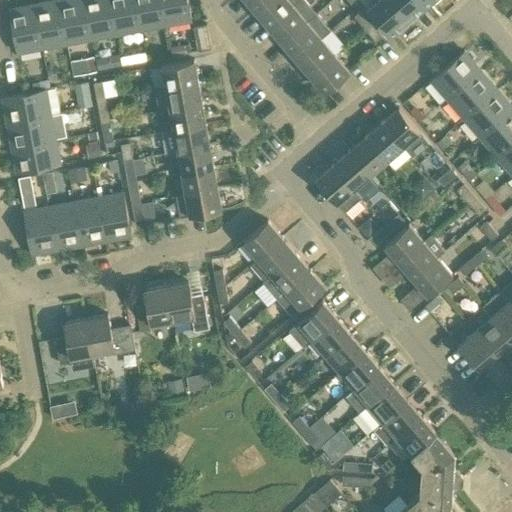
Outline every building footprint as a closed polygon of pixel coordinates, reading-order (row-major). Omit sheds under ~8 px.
[(67,42),(59,0),(58,0),(34,5),(42,47),(67,42)] [(92,37),(84,0),(59,0),(67,42),(92,37)] [(117,33),(110,0),(84,0),(92,37),(117,33)] [(136,0),(110,0),(117,33),(141,28),(136,0)] [(166,23),(161,0),(136,0),(141,28),(166,23)] [(161,0),(166,23),(191,18),(187,0),(161,0)] [(233,15),(248,3),(245,0),(233,0),(226,5),(233,15)] [(247,0),(255,9),(264,0),(247,0)] [(264,0),(255,9),(269,25),(298,0),(264,0)] [(316,13),(304,0),(298,0),(269,25),(283,41),(316,13)] [(409,20),(391,0),(376,0),(368,8),(391,35),(409,20)] [(421,0),(391,0),(409,20),(426,5),(421,0)] [(42,47),(34,5),(9,9),(17,52),(42,47)] [(365,28),(372,22),(361,10),(354,15),(365,28)] [(316,13),(283,41),(297,58),(322,37),(330,30),(316,13)] [(382,35),(372,22),(365,28),(376,41),(382,35)] [(197,50),(211,48),(207,24),(193,26),(197,50)] [(322,37),(297,58),(311,74),(336,53),(322,37)] [(191,51),(190,43),(172,46),(174,55),(191,51)] [(450,96),(482,69),(465,49),(433,77),(450,96)] [(147,60),(146,52),(130,54),(132,63),(147,60)] [(336,53),(311,74),(326,91),(350,70),(336,53)] [(119,66),(117,54),(97,57),(99,70),(119,66)] [(97,70),(95,57),(83,59),(85,73),(97,70)] [(166,86),(199,80),(195,59),(162,65),(166,86)] [(57,78),(55,69),(47,70),(49,79),(57,78)] [(498,88),(482,69),(450,96),(466,115),(498,88)] [(96,98),(106,97),(103,80),(93,82),(96,98)] [(199,80),(166,86),(154,88),(158,110),(170,108),(202,102),(199,80)] [(92,104),(88,82),(77,84),(81,106),(92,104)] [(511,103),(498,88),(466,115),(482,135),(511,109),(511,103)] [(8,122),(50,114),(46,89),(3,97),(8,122)] [(110,119),(106,97),(96,98),(101,120),(110,119)] [(206,123),(202,102),(170,108),(174,129),(206,123)] [(399,105),(382,120),(404,146),(421,131),(399,105)] [(511,109),(482,135),(499,154),(511,142),(511,109)] [(55,139),(50,114),(8,122),(12,147),(55,139)] [(110,119),(101,120),(105,142),(113,140),(110,119)] [(382,120),(366,134),(388,160),(404,146),(382,120)] [(210,144),(206,123),(174,129),(178,150),(210,144)] [(388,160),(366,134),(350,149),(372,174),(388,160)] [(442,147),(451,140),(445,134),(436,141),(442,147)] [(55,139),(12,147),(17,172),(60,164),(55,139)] [(101,155),(99,142),(88,144),(91,157),(101,155)] [(124,160),(133,159),(129,142),(121,144),(124,160)] [(511,142),(499,154),(511,169),(511,142)] [(210,144),(178,150),(182,172),(214,166),(210,144)] [(372,174),(350,149),(334,163),(355,188),(355,189),(361,196),(377,182),(370,175),(372,174)] [(464,157),(457,164),(469,178),(477,172),(464,157)] [(120,170),(118,159),(110,161),(112,172),(120,170)] [(133,159),(124,160),(128,181),(136,180),(133,159)] [(355,188),(334,163),(317,177),(339,203),(355,189),(355,188)] [(87,178),(85,165),(68,168),(71,181),(87,178)] [(214,166),(182,172),(186,193),(218,187),(214,166)] [(443,185),(456,174),(450,167),(437,178),(443,185)] [(51,172),(43,174),(46,187),(53,185),(51,172)] [(30,185),(29,176),(18,178),(20,187),(30,185)] [(136,180),(128,181),(132,204),(141,202),(136,180)] [(468,201),(475,195),(464,183),(457,189),(468,201)] [(222,209),(218,187),(186,193),(190,215),(222,209)] [(440,194),(434,187),(408,209),(414,216),(440,194)] [(99,196),(107,239),(132,234),(124,192),(99,196)] [(486,208),(475,195),(468,201),(479,214),(486,208)] [(107,239),(99,196),(74,201),(82,244),(107,239)] [(74,201),(49,205),(57,248),(82,244),(74,201)] [(141,202),(132,204),(135,220),(143,218),(141,202)] [(57,248),(49,205),(24,210),(32,253),(57,248)] [(385,223),(391,230),(404,219),(398,212),(385,223)] [(258,257),(283,236),(268,218),(243,239),(245,241),(258,257)] [(372,219),(367,219),(358,227),(368,238),(380,228),(372,219)] [(491,239),(498,234),(487,220),(480,226),(491,239)] [(391,230),(385,223),(380,228),(368,238),(374,245),(391,230)] [(400,261),(424,239),(410,223),(385,244),(400,261)] [(283,236),(258,257),(251,264),(265,280),(297,252),(287,241),(283,236)] [(496,255),(508,245),(502,238),(491,248),(496,255)] [(424,239),(400,261),(414,277),(438,255),(424,239)] [(471,257),(477,264),(488,255),(482,248),(471,257)] [(297,252),(265,280),(263,281),(278,298),(287,290),(286,290),(311,269),(297,252)] [(453,272),(438,255),(414,277),(429,294),(453,272)] [(477,264),(471,257),(460,267),(465,274),(477,264)] [(216,287),(225,285),(222,268),(213,270),(216,287)] [(278,299),(291,315),(326,286),(311,269),(286,290),(287,290),(278,298),(278,299)] [(453,292),(464,283),(458,276),(447,285),(453,292)] [(203,292),(191,294),(188,280),(166,284),(173,320),(192,316),(195,330),(209,327),(203,292)] [(145,288),(148,302),(136,305),(141,330),(154,328),(153,323),(173,320),(166,284),(145,288)] [(225,285),(216,287),(219,303),(228,301),(225,285)] [(511,304),(508,300),(500,291),(484,305),(511,338),(511,304)] [(431,311),(442,302),(436,295),(425,305),(431,311)] [(338,317),(323,300),(288,330),(303,347),(313,338),(338,317)] [(511,338),(484,305),(468,319),(497,353),(511,339),(511,338)] [(108,313),(86,317),(92,352),(113,348),(114,353),(127,350),(123,324),(110,327),(108,313)] [(234,334),(241,329),(230,316),(223,322),(234,334)] [(64,321),(67,335),(55,337),(60,363),(72,360),(72,356),(92,352),(86,317),(64,321)] [(338,317),(313,338),(327,354),(352,333),(338,317)] [(497,353),(468,319),(451,334),(480,368),(497,353)] [(241,329),(234,334),(245,347),(251,341),(241,329)] [(352,333),(327,354),(341,370),(366,349),(352,333)] [(366,349),(341,370),(355,387),(380,366),(366,349)] [(255,377),(262,372),(252,360),(245,366),(255,377)] [(380,366),(355,387),(346,395),(360,412),(370,404),(394,383),(380,366)] [(197,374),(186,376),(189,390),(199,388),(197,374)] [(182,392),(180,379),(168,382),(171,394),(182,392)] [(274,399),(281,394),(271,382),(264,388),(274,399)] [(394,383),(370,404),(383,419),(408,398),(394,383)] [(281,394),(274,399),(283,410),(290,404),(281,394)] [(408,398),(383,419),(373,428),(388,445),(398,436),(422,415),(408,398)] [(62,416),(60,404),(51,405),(53,418),(62,416)] [(302,432),(309,427),(299,415),(293,421),(302,432)] [(436,432),(422,415),(398,436),(411,452),(435,432),(436,433),(436,432)] [(318,437),(309,427),(302,432),(312,443),(318,437)] [(354,445),(341,430),(321,446),(334,461),(354,445)] [(420,492),(408,502),(415,511),(444,511),(450,507),(451,504),(446,499),(459,488),(459,487),(460,475),(460,474),(450,461),(455,456),(455,455),(436,433),(435,432),(411,452),(422,464),(421,478),(420,492)] [(326,469),(332,463),(322,451),(316,457),(326,469)] [(344,460),(343,469),(357,470),(358,461),(344,460)] [(358,461),(357,470),(372,472),(373,462),(358,461)] [(343,475),(342,484),(356,485),(357,476),(343,475)] [(357,476),(356,485),(371,486),(372,477),(357,476)] [(324,495),(335,485),(330,478),(318,488),(324,495)] [(296,507),(300,511),(303,511),(314,503),(308,496),(296,507)] [(415,511),(408,502),(396,511),(415,511)]
